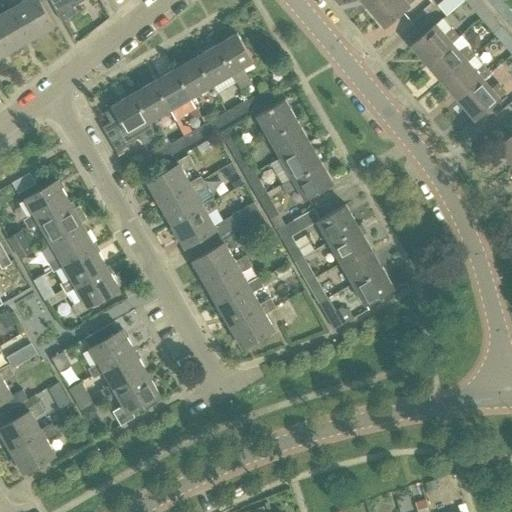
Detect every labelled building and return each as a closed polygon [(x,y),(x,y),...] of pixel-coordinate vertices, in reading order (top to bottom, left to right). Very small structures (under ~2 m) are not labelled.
[(24,0),(20,2),(19,0),(6,0),(11,8),(13,6),(32,39),(54,26),(38,0),(24,0)] [(49,0),(62,22),(77,13),(73,6),(83,0),(49,0)] [(374,0),(367,6),(383,25),(408,4),(408,5),(413,0),(374,0)] [(465,0),(480,17),(487,10),(478,0),(442,0),(437,4),(447,16),(464,0),(465,0)] [(508,23),(511,19),(511,11),(502,0),(498,0),(493,4),(508,23)] [(13,6),(11,8),(0,13),(0,32),(10,51),(32,39),(13,6)] [(495,35),(503,28),(487,10),(480,17),(495,35)] [(451,41),(452,43),(459,36),(443,17),(436,23),(435,23),(410,44),(426,63),(451,41)] [(511,53),(511,52),(511,38),(503,28),(495,35),(511,53)] [(0,32),(0,56),(10,51),(0,32)] [(251,83),(242,69),(254,62),(238,34),(217,46),(233,74),(232,75),(241,89),(251,83)] [(460,52),(452,43),(451,41),(426,63),(442,81),(467,60),(473,55),(473,54),(474,53),(467,45),(460,52)] [(232,75),(233,74),(217,46),(196,58),(212,86),(232,75)] [(482,78),(483,79),(491,73),(474,53),(473,54),(473,55),(467,60),(442,81),(457,99),(482,78)] [(191,98),(212,86),(196,58),(175,69),(191,98)] [(170,110),(191,98),(175,69),(154,81),(170,110)] [(491,88),(483,79),(482,78),(457,99),(473,118),(506,90),(498,81),(491,88)] [(149,122),(170,110),(154,81),(133,93),(149,122)] [(252,108),(273,96),(268,87),(247,99),(252,108)] [(159,138),(149,122),(133,93),(111,106),(113,109),(104,114),(109,121),(101,126),(111,143),(121,137),(125,145),(139,137),(145,146),(159,138)] [(231,120),(252,108),(247,99),(226,111),(231,120)] [(270,137),(298,121),(286,99),(257,115),(270,137)] [(210,132),(231,120),(226,111),(205,123),(210,132)] [(511,118),(503,126),(510,134),(498,145),(511,161),(511,118)] [(271,164),(310,142),(298,121),(270,137),(281,157),(271,163),(271,164)] [(190,144),(210,132),(205,123),(184,135),(190,144)] [(235,157),(244,152),(231,129),(222,135),(235,157)] [(169,156),(190,144),(184,135),(164,147),(169,156)] [(206,141),(197,146),(202,154),(211,149),(206,141)] [(282,185),(322,163),(310,142),(271,164),(282,183),(281,184),(282,185)] [(149,168),(169,156),(164,147),(143,158),(149,168)] [(247,178),(256,173),(244,152),(235,157),(247,178)] [(190,182),(183,170),(194,164),(188,154),(175,162),(176,165),(148,181),(160,203),(192,185),(190,182)] [(306,200),(334,184),(322,163),(282,185),(287,194),(298,187),(306,200)] [(235,171),(231,164),(221,169),(226,177),(235,171)] [(259,199),(268,194),(256,173),(247,178),(259,199)] [(204,206),(202,203),(195,192),(206,186),(201,175),(190,182),(192,185),(160,203),(172,224),(204,206)] [(37,221),(70,202),(58,181),(25,200),(33,214),(23,219),(29,229),(39,223),(37,221)] [(268,194),(259,199),(270,219),(279,214),(268,194)] [(204,206),(172,224),(185,246),(215,229),(219,237),(240,225),(239,224),(260,212),(254,201),(232,213),(233,214),(214,225),(208,213),(219,207),(213,197),(202,203),(204,206)] [(50,243),(83,224),(82,222),(87,219),(79,205),(74,208),(70,202),(37,221),(39,223),(45,235),(35,240),(42,251),(51,245),(50,243)] [(320,219),(318,221),(330,243),(359,226),(347,204),(320,219)] [(286,225),(277,230),(295,263),(304,257),(295,242),(292,236),(301,231),(294,220),(286,225)] [(62,264),(95,245),(83,224),(50,243),(51,245),(42,251),(48,262),(53,272),(63,266),(62,264)] [(342,263),(371,247),(359,226),(330,243),(342,263)] [(19,259),(34,250),(22,229),(7,237),(19,259)] [(237,264),(235,261),(228,250),(239,243),(234,233),(218,242),(219,245),(193,260),(206,282),(237,264)] [(313,235),(303,240),(313,258),(323,253),(313,235)] [(0,265),(2,268),(12,263),(0,242),(0,265)] [(74,285),(107,266),(95,245),(62,264),(63,266),(70,277),(46,291),(50,299),(64,291),(65,294),(66,294),(66,293),(75,287),(74,285)] [(354,284),(383,268),(371,247),(342,263),(354,284)] [(249,285),(247,282),(241,271),(251,265),(246,255),(235,261),(237,264),(206,282),(218,303),(249,285)] [(307,283),(316,278),(304,257),(295,263),(307,283)] [(74,285),(75,287),(82,299),(72,304),(78,314),(91,307),(90,305),(120,288),(107,266),(74,285)] [(383,268),(354,284),(366,306),(395,289),(383,268)] [(273,271),(260,279),(264,286),(277,278),(273,271)] [(261,307),(259,304),(253,292),(264,286),(260,279),(258,276),(247,282),(249,285),(218,303),(230,325),(261,307)] [(319,304),(328,299),(316,278),(307,283),(319,304)] [(66,294),(65,294),(64,291),(50,299),(53,304),(67,296),(66,294)] [(261,307),(230,325),(243,346),(274,329),(265,314),(276,307),(270,298),(259,304),(261,307)] [(328,299),(319,304),(331,324),(340,319),(328,299)] [(16,323),(8,309),(0,313),(0,319),(5,329),(16,323)] [(105,370),(135,352),(123,330),(92,348),(100,361),(88,368),(94,378),(105,371),(105,370)] [(11,368),(22,362),(16,352),(6,358),(11,368)] [(117,391),(148,373),(135,352),(105,370),(105,371),(112,383),(100,389),(106,399),(118,392),(117,391)] [(0,371),(1,373),(0,373),(0,414),(28,398),(23,388),(13,394),(4,379),(14,373),(8,363),(0,368),(0,371)] [(117,391),(118,392),(124,404),(112,411),(121,425),(135,417),(132,411),(160,395),(148,373),(117,391)] [(51,393),(62,413),(73,407),(61,387),(51,393)] [(44,432),(41,428),(35,417),(45,411),(39,401),(35,394),(28,398),(0,414),(6,425),(0,428),(0,429),(12,450),(44,432)] [(96,417),(97,409),(94,404),(82,411),(88,421),(96,417)] [(44,432),(12,450),(24,472),(56,454),(47,438),(57,432),(52,422),(41,428),(44,432)]
